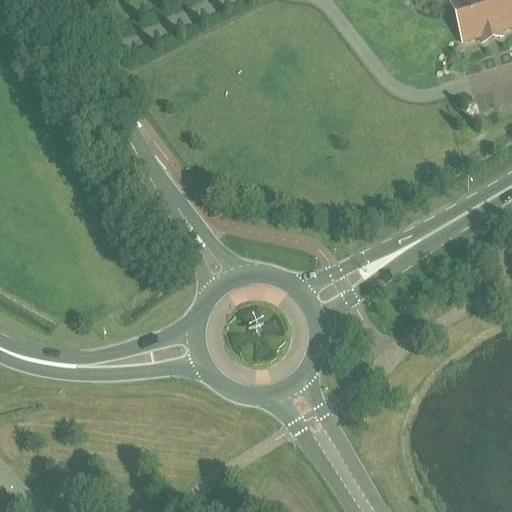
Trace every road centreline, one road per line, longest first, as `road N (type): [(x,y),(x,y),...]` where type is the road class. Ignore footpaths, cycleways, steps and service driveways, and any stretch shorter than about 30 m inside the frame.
road 1 (primary): [(0,355),(57,376),(204,369)]
road 2 (primary): [(196,331),(102,358),(62,360),(0,343)]
road 3 (unclassified): [(154,166),(62,0)]
road 4 (primary): [(324,324),(471,214)]
road 5 (primary): [(471,214),(304,290)]
road 6 (unclassified): [(154,166),(213,293)]
road 7 (unclassified): [(241,275),(154,166)]
